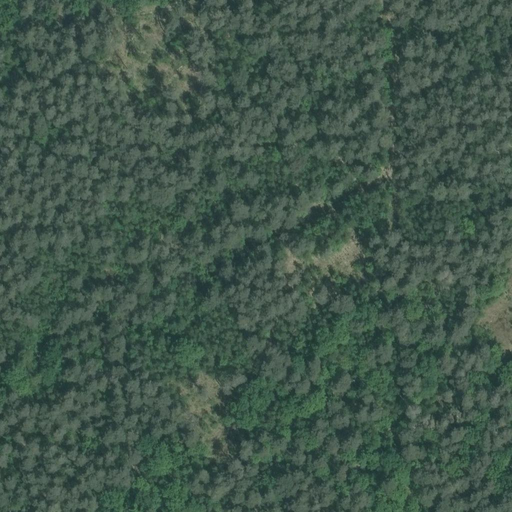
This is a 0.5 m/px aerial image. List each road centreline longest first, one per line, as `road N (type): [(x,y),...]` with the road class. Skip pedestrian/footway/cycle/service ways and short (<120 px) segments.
road 1 (track): [(382,0),(390,172),(165,295)]
road 2 (track): [(244,0),(0,34)]
